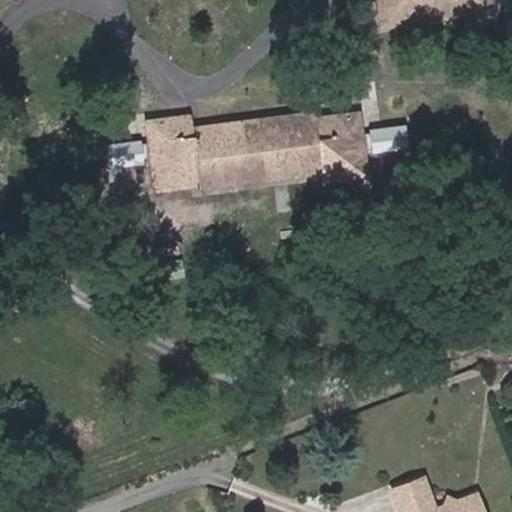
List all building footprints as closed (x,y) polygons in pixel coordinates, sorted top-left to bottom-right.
[(491,10),(489,0),(376,0),(380,22),(466,10),(467,13),(491,10)] [(380,25),(467,13),(466,10),(380,22),(380,25)] [(364,175),(356,114),(321,118),(322,127),(314,128),(313,120),(311,112),(190,128),(190,125),(181,126),(180,117),(145,122),(154,184),(197,178),(198,188),(319,172),(321,180),(364,175)] [(190,125),(188,116),(180,117),(181,126),(190,125)] [(322,127),(321,118),(313,120),(314,128),(322,127)] [(106,142),(110,165),(149,160),(145,136),(106,142)] [(480,511),(474,494),(454,502),(446,498),(443,506),(433,510),(421,478),(390,490),(398,511),(480,511)]
